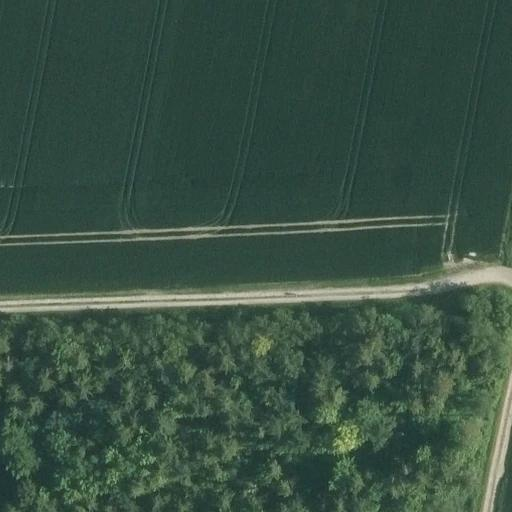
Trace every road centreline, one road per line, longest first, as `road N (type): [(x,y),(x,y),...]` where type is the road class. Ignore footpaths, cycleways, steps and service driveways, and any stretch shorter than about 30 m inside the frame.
road 1 (track): [(0,314),(368,303),(459,294),(491,280),(511,284)]
road 2 (track): [(511,394),(488,511)]
